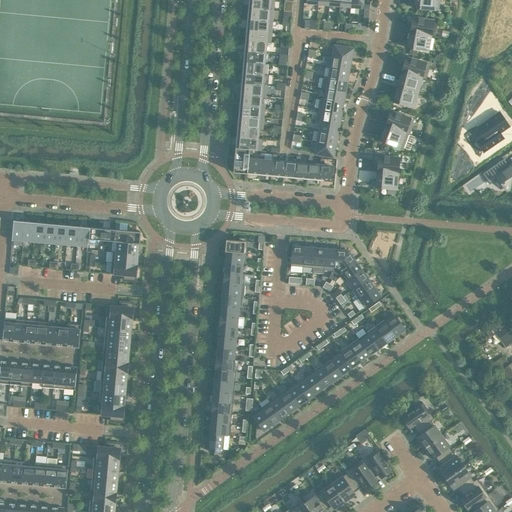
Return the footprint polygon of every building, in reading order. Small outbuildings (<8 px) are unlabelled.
[(251,4),(250,8),(273,10),(273,0),(248,0),(248,4),(251,4)] [(351,0),(351,7),(362,8),(362,0),(351,0)] [(434,10),(434,0),(414,0),(414,8),(434,10)] [(248,7),(247,14),(250,15),(249,18),(272,20),(273,10),(250,8),(248,7)] [(435,37),(437,22),(413,17),(410,33),(430,36),(435,37)] [(249,25),(248,29),(271,31),(272,21),(272,20),(249,18),(247,18),(246,25),(249,25)] [(245,40),(265,42),(270,42),(271,31),(248,29),(246,29),(245,36),(248,36),(247,40),(245,40)] [(427,52),(430,36),(410,33),(407,48),(410,49),(418,50),(427,52)] [(245,40),(244,47),(247,47),(246,51),(264,53),(265,42),(245,40)] [(335,46),(333,57),(350,60),(350,59),(352,51),(352,49),(346,48),(347,45),(341,44),(340,47),(335,46)] [(244,55),(243,62),(263,64),(264,53),(246,51),(246,55),(244,55)] [(333,57),(331,67),(348,71),(349,69),(350,61),(350,60),(333,57)] [(426,79),(430,64),(406,58),(401,73),(421,78),(426,79)] [(242,72),(262,74),(263,64),(243,62),(242,68),(245,68),(245,72),(242,72)] [(331,67),(329,78),(346,81),(347,80),(348,72),(348,71),(331,67)] [(242,72),(241,79),(244,79),(243,83),(266,85),(267,75),(262,74),(242,72)] [(417,92),(421,78),(401,73),(398,87),(417,92)] [(324,77),(322,88),(327,89),(344,92),(345,91),(346,82),(346,81),(329,78),(324,77)] [(241,88),(240,94),(265,96),(266,85),(243,83),(243,88),(241,88)] [(413,107),(417,92),(398,87),(394,102),(413,107)] [(327,89),(325,100),(342,103),(343,101),(344,93),(344,92),(327,89)] [(239,104),(239,105),(264,107),(265,96),(240,94),(239,100),(242,101),(242,104),(239,104)] [(320,99),(318,109),(341,114),(341,112),(342,104),(342,103),(325,100),(320,99)] [(238,115),(263,118),(264,107),(239,105),(239,111),(241,111),(241,115),(238,115)] [(318,109),(316,120),(321,121),(339,124),(339,122),(340,114),(341,114),(318,109)] [(408,134),(413,120),(391,111),(385,126),(408,134)] [(483,137),(476,141),(484,153),(504,139),(503,138),(500,133),(509,126),(499,112),(477,128),(483,137)] [(238,115),(237,126),(257,128),(262,128),(263,118),(238,115)] [(321,121),(319,132),(337,135),(337,133),(339,125),(339,124),(321,121)] [(236,137),(256,139),(257,128),(237,126),(237,133),(239,133),(239,137),(236,137)] [(402,149),(408,134),(385,126),(380,141),(402,149)] [(319,132),(317,143),(335,146),(335,144),(337,136),(337,135),(319,132)] [(236,137),(235,148),(249,150),(255,150),(260,151),(262,140),(256,139),(236,137)] [(317,143),(315,153),(333,157),(333,155),(335,147),(335,146),(317,143)] [(235,148),(234,161),(248,163),(249,159),(249,150),(235,148)] [(397,174),(398,158),(378,156),(377,172),(397,174)] [(248,163),(247,174),(259,175),(260,160),(249,159),(248,163)] [(504,159),(482,174),(487,180),(488,181),(496,176),(498,178),(506,190),(511,187),(511,188),(511,165),(509,167),(504,159)] [(260,160),(259,175),(271,176),(272,161),(260,160)] [(234,161),(233,172),(247,174),(248,163),(234,161)] [(272,161),(271,176),(283,177),(284,162),(272,161)] [(284,162),(283,177),(295,178),(296,163),(284,162)] [(296,163),(295,178),(307,179),(308,164),(296,163)] [(308,164),(307,179),(319,180),(320,165),(308,164)] [(320,165),(319,180),(331,181),(334,181),(334,174),(332,174),(332,167),(320,165)] [(395,194),(397,174),(377,172),(376,187),(388,188),(387,193),(395,194)] [(23,241),(24,221),(19,221),(19,219),(15,218),(15,220),(13,220),(12,240),(23,241)] [(33,242),(35,222),(30,222),(30,220),(26,219),(26,221),(24,221),(23,241),(33,242)] [(44,243),(46,223),(41,223),(41,221),(37,220),(37,222),(35,222),(33,242),(44,243)] [(55,244),(57,224),(52,224),(52,222),(48,221),(47,223),(46,223),(44,243),(55,244)] [(66,245),(68,225),(62,225),(62,223),(58,222),(58,224),(57,224),(55,244),(66,245)] [(77,246),(79,226),(73,226),(73,224),(69,223),(69,225),(68,225),(66,245),(77,246)] [(88,247),(89,239),(90,227),(84,227),(84,225),(80,224),(80,226),(79,226),(77,246),(87,247),(88,247)] [(114,241),(115,229),(90,227),(89,239),(114,241)] [(140,244),(141,232),(115,229),(114,241),(117,241),(138,243),(140,244)] [(227,239),(226,251),(246,253),(247,241),(245,241),(245,239),(239,238),(239,241),(227,239)] [(137,254),(138,243),(117,241),(116,251),(112,251),(137,254)] [(293,243),(291,266),(302,267),(304,247),(299,246),(299,244),(293,243)] [(304,247),(302,267),(313,268),(315,248),(315,245),(309,245),(309,247),(304,247)] [(313,268),(313,273),(324,274),(324,266),(326,248),(326,246),(320,246),(320,248),(315,248),(313,268)] [(326,248),(324,266),(335,267),(337,249),(337,247),(331,246),(331,249),(326,248)] [(337,249),(335,267),(341,271),(355,260),(348,250),(337,249)] [(136,264),(137,254),(112,251),(111,262),(136,264)] [(226,251),(225,261),(245,263),(246,253),(226,251)] [(355,260),(341,271),(347,279),(362,269),(364,268),(360,263),(358,265),(355,260)] [(225,261),(224,272),(242,274),(243,263),(245,264),(245,263),(225,261)] [(135,281),(136,264),(111,262),(110,273),(123,275),(123,280),(135,281)] [(347,279),(345,281),(352,290),(368,278),(370,277),(367,272),(365,273),(362,269),(347,279)] [(224,272),(223,283),(243,285),(245,285),(249,285),(250,275),(242,274),(224,272)] [(368,278),(352,290),(358,299),(374,287),(376,286),(373,281),(371,282),(368,278)] [(223,283),(222,294),(243,296),(244,296),(245,285),(243,285),(223,283)] [(374,287),(358,299),(364,308),(383,294),(379,290),(377,291),(374,287)] [(222,294),(221,304),(239,306),(242,306),(243,296),(222,294)] [(131,319),(133,303),(121,301),(120,307),(107,305),(106,317),(131,319)] [(221,304),(220,315),(238,317),(239,306),(221,304)] [(405,330),(400,323),(402,321),(399,316),(396,318),(393,313),(384,320),(396,336),(400,333),(402,335),(406,332),(404,330),(405,330)] [(220,315),(219,326),(237,328),(238,317),(220,315)] [(130,330),(131,319),(106,317),(105,328),(130,330)] [(5,318),(3,341),(14,342),(16,319),(5,318)] [(16,319),(14,342),(24,343),(26,320),(16,319)] [(26,320),(24,343),(35,344),(37,321),(26,320)] [(396,336),(384,320),(375,326),(387,343),(396,336)] [(511,342),(511,330),(505,320),(493,328),(491,326),(485,330),(490,337),(496,333),(505,347),(511,342)] [(37,321),(35,344),(46,345),(48,322),(37,321)] [(48,322),(46,345),(57,346),(58,327),(48,326),(48,322)] [(58,327),(57,346),(67,347),(69,324),(69,328),(58,327)] [(69,324),(67,347),(79,348),(81,325),(69,324)] [(219,326),(218,337),(236,338),(237,328),(219,326)] [(387,343),(375,326),(367,333),(378,349),(387,343)] [(130,341),(130,330),(105,328),(104,338),(130,341)] [(378,349),(367,333),(358,339),(370,355),(378,349)] [(218,337),(217,347),(235,349),(236,338),(218,337)] [(129,351),(130,341),(104,338),(104,349),(129,351)] [(370,355),(358,339),(349,345),(361,361),(360,362),(362,364),(366,360),(365,358),(370,355)] [(361,361),(349,345),(340,351),(352,368),(353,370),(358,366),(356,365),(360,362),(361,361)] [(217,347),(216,358),(234,360),(235,349),(217,347)] [(128,362),(129,351),(104,349),(103,360),(128,362)] [(352,368),(340,351),(331,358),(343,374),(344,376),(349,373),(348,371),(352,368)] [(511,361),(509,364),(503,356),(497,360),(492,364),(497,373),(496,374),(506,388),(511,384),(511,361)] [(216,358),(215,369),(235,371),(236,371),(233,370),(234,360),(216,358)] [(343,374),(331,358),(323,364),(334,380),(343,374)] [(127,373),(128,362),(103,360),(102,370),(127,373)] [(0,383),(10,384),(12,362),(1,361),(0,368),(0,383)] [(21,385),(23,363),(12,362),(10,384),(21,385)] [(31,386),(33,364),(23,363),(21,385),(31,386)] [(42,387),(44,365),(33,364),(31,386),(32,386),(32,382),(42,383),(42,387)] [(334,380),(323,364),(314,370),(326,387),(334,380)] [(53,388),(55,365),(44,365),(42,387),(53,388)] [(64,389),(66,366),(55,365),(53,388),(64,389)] [(75,390),(77,367),(66,366),(64,389),(75,390)] [(215,369),(214,380),(235,381),(235,371),(215,369)] [(126,383),(127,373),(102,370),(101,381),(126,383)] [(326,387),(314,370),(305,376),(317,393),(326,387)] [(317,393),(305,376),(296,383),(308,399),(317,393)] [(214,380),(213,391),(234,392),(235,381),(214,380)] [(125,394),(126,383),(101,381),(100,392),(125,394)] [(308,399),(296,383),(287,389),(299,405),(308,399)] [(299,405),(287,389),(279,395),(290,412),(291,414),(296,410),(295,409),(299,405)] [(213,391),(212,401),(233,403),(234,392),(213,391)] [(124,405),(125,394),(100,392),(99,403),(124,405)] [(290,412),(279,395),(270,402),(281,418),(290,412)] [(212,401),(211,412),(232,414),(233,403),(212,401)] [(281,418),(270,402),(261,408),(262,410),(273,424),(281,418)] [(122,421),(124,405),(99,403),(98,414),(110,415),(110,420),(122,421)] [(434,418),(423,403),(418,407),(415,403),(407,409),(409,413),(402,417),(403,418),(401,419),(405,425),(407,423),(410,428),(413,426),(417,431),(434,418)] [(269,427),(273,424),(262,410),(253,416),(259,424),(256,425),(255,437),(257,439),(270,429),(269,427)] [(211,412),(210,423),(231,425),(232,414),(211,412)] [(441,435),(431,421),(434,419),(434,418),(417,431),(420,436),(417,438),(420,442),(419,443),(422,448),(441,435)] [(210,423),(210,433),(224,435),(230,435),(231,425),(210,423)] [(210,434),(209,451),(220,452),(223,452),(224,435),(210,433),(209,434),(210,434)] [(452,451),(441,435),(422,448),(427,455),(428,454),(432,458),(435,456),(438,461),(452,451)] [(95,446),(94,457),(119,460),(120,443),(108,442),(108,447),(105,447),(95,446)] [(391,470),(385,461),(386,460),(382,455),(381,456),(376,449),(361,460),(376,482),(377,482),(373,477),(378,474),(380,477),(385,474),(386,475),(391,471),(390,470),(391,470)] [(463,466),(452,451),(438,461),(442,466),(439,468),(437,470),(442,475),(443,474),(446,478),(463,466)] [(35,467),(33,485),(44,486),(47,458),(47,457),(36,456),(35,463),(35,467)] [(94,457),(93,468),(118,470),(119,460),(94,457)] [(47,458),(44,486),(55,487),(57,465),(57,459),(47,458)] [(3,460),(1,482),(12,483),(13,465),(14,465),(14,461),(3,460)] [(376,482),(361,460),(346,471),(358,488),(363,485),(365,488),(370,485),(371,486),(376,482)] [(13,465),(12,483),(23,484),(24,466),(14,465),(13,465)] [(57,465),(55,487),(66,488),(68,466),(57,465)] [(24,466),(23,484),(33,485),(35,467),(24,466)] [(474,481),(463,466),(446,478),(449,482),(447,483),(452,489),(453,488),(456,486),(460,491),(477,479),(474,481)] [(93,468),(92,479),(117,481),(118,470),(93,468)] [(358,488),(346,471),(345,471),(347,473),(332,484),(345,502),(351,498),(350,497),(354,494),(353,492),(358,488)] [(92,479),(91,490),(116,492),(117,481),(92,479)] [(468,509),(488,494),(477,479),(460,491),(463,496),(460,498),(464,503),(462,504),(466,510),(468,509)] [(345,502),(332,484),(318,494),(328,508),(332,505),(334,508),(338,505),(339,506),(345,502)] [(91,490),(90,500),(115,503),(116,492),(91,490)] [(328,508),(318,494),(305,503),(310,511),(325,511),(325,510),(328,508)] [(494,511),(499,509),(488,494),(468,509),(471,507),(474,511),(473,511),(494,511)] [(90,500),(89,511),(98,511),(114,511),(115,503),(90,500)] [(310,511),(305,503),(302,500),(288,510),(289,511),(310,511)] [(0,502),(0,511),(9,511),(10,503),(0,502)] [(10,503),(9,511),(19,511),(21,504),(10,503)]
